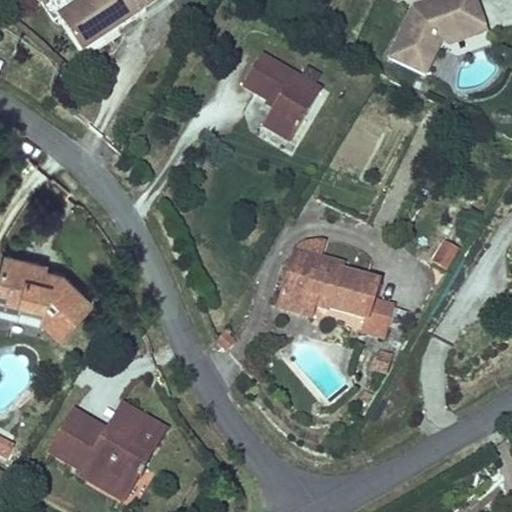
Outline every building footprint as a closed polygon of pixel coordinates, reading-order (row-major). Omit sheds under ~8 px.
[(21,0),(3,0),(16,8),(21,0)] [(143,18),(130,0),(50,0),(42,6),(55,25),(60,21),(82,53),(107,36),(110,41),(143,18)] [(130,0),(143,18),(169,0),(130,0)] [(424,14),(413,10),(389,59),(424,77),(441,42),(485,29),(476,0),(445,0),(428,5),(430,12),(424,14)] [(487,36),(485,29),(441,42),(444,50),(487,36)] [(86,58),(110,41),(107,36),(82,53),(86,58)] [(294,138),(321,91),(313,87),(300,79),(261,56),(243,86),(270,102),(275,105),(265,121),(294,138)] [(313,87),(320,75),(306,67),(300,79),(313,87)] [(294,138),(265,121),(262,126),(291,143),(294,138)] [(321,260),(326,244),(321,243),(317,242),(308,243),(297,247),(295,253),(304,255),(314,258),(321,260)] [(446,273),(458,253),(444,244),(432,264),(446,273)] [(92,301),(63,272),(37,266),(39,261),(7,253),(0,280),(0,294),(45,306),(43,315),(42,316),(60,334),(92,301)] [(309,274),(314,258),(304,255),(295,253),(285,287),(293,290),(299,271),(309,274)] [(374,302),(379,284),(341,273),(343,267),(321,260),(314,258),(309,274),(299,271),(293,290),(285,287),(284,287),(278,308),(312,318),(316,306),(318,298),(331,302),(329,309),(367,321),(374,302)] [(45,306),(0,294),(0,303),(43,315),(45,306)] [(329,309),(331,302),(318,298),(316,306),(329,309)] [(384,339),(393,308),(374,302),(367,321),(364,333),(384,339)] [(223,346),(231,339),(224,331),(218,341),(223,346)] [(227,352),(235,343),(231,339),(223,346),(227,352)] [(387,374),(391,357),(379,354),(375,371),(387,374)] [(367,407),(373,397),(364,393),(359,402),(367,407)] [(117,439),(133,413),(123,407),(108,433),(117,439)] [(138,478),(165,433),(133,413),(117,439),(108,433),(74,413),(52,450),(66,459),(64,463),(82,474),(84,475),(87,471),(117,489),(125,477),(135,483),(138,485),(141,479),(138,478)] [(0,458),(6,461),(13,448),(0,441),(0,458)] [(117,489),(87,471),(84,475),(82,474),(80,479),(122,504),(135,483),(125,477),(117,489)]
